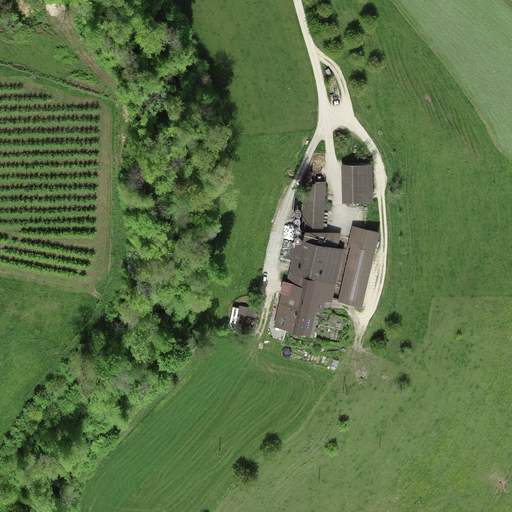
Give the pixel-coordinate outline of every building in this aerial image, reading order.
[(373,203),(373,165),(341,165),(342,204),(373,203)] [(325,182),(304,182),(302,228),(323,229),(325,182)] [(362,307),(380,233),(352,226),(348,247),(350,248),(338,301),(362,307)] [(284,281),(273,328),(310,336),(315,312),(322,313),(325,302),(332,303),(344,251),(296,240),(286,282),(284,281)] [(256,308),(239,306),(238,315),(255,317),(256,308)] [(191,317),(181,315),(179,327),(188,329),(191,317)]
